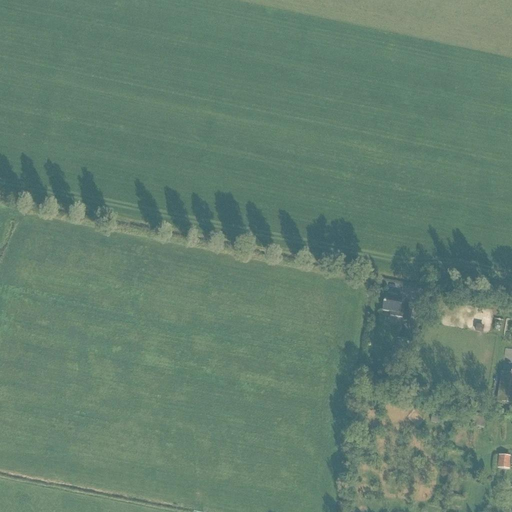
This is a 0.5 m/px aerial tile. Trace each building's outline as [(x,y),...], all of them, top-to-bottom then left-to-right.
[(405,308),(401,307),(403,299),(386,296),(383,311),(390,313),(389,317),(403,319),(402,322),(409,324),(412,309),(405,307),(405,308)] [(402,356),(406,342),(397,339),(394,348),(392,347),(390,358),(400,361),(402,356)] [(511,404),(511,374),(501,373),(496,402),(511,404)] [(379,387),(379,388),(389,389),(391,378),(380,377),(379,387)] [(508,457),(499,456),(498,465),(507,466),(508,457)]
